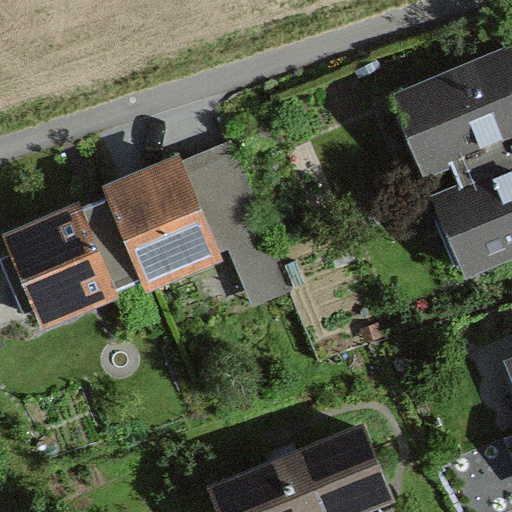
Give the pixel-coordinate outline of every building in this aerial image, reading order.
[(511,49),(388,98),(413,163),(511,124),(511,49)] [(211,247),(176,165),(109,194),(145,275),(211,247)] [(511,178),(437,207),(462,272),(511,252),(511,178)] [(107,287),(72,206),(6,235),(41,316),(107,287)] [(256,301),(282,291),(262,239),(236,249),(256,301)] [(356,432),(209,487),(218,511),(355,511),(383,502),(356,432)] [(489,511),(511,503),(511,440),(469,455),(489,511)]
